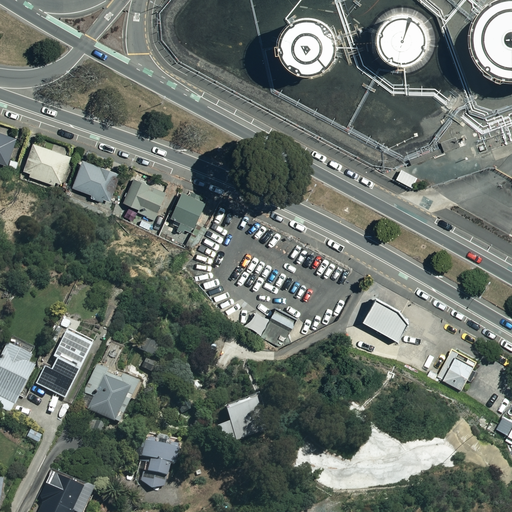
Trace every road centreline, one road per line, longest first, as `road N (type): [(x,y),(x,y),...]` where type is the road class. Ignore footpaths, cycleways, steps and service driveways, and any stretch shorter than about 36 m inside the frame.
road 1 (trunk): [(511,329),(252,188),(0,93)]
road 2 (trunk): [(159,87),(511,277)]
